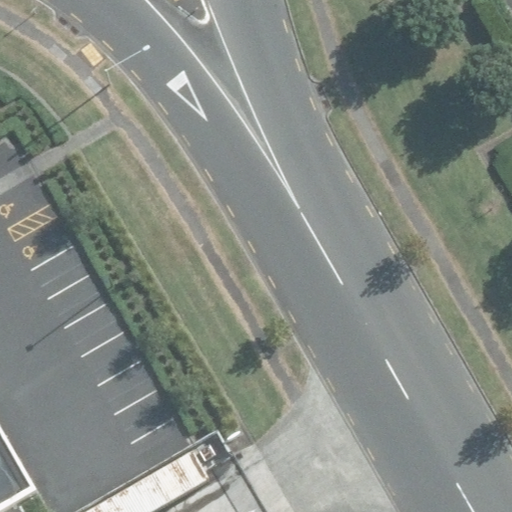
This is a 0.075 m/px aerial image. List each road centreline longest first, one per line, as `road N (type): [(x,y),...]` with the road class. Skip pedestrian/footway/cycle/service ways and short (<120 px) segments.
road 1 (unclassified): [(476,511),(230,76)]
road 2 (unclassified): [(230,76),(133,0)]
